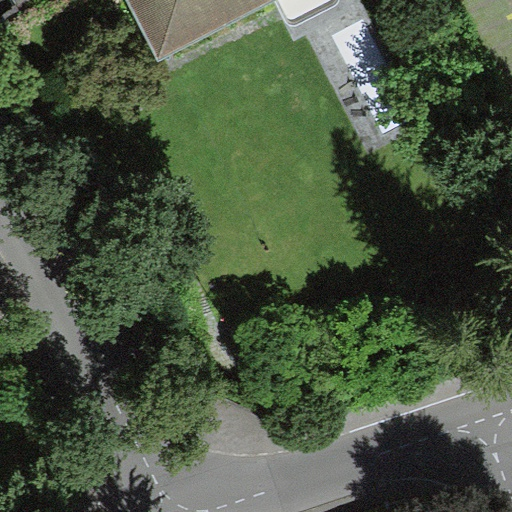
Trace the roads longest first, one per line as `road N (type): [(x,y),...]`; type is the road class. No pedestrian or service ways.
road 1 (residential): [(164,511),(0,185)]
road 2 (residential): [(471,422),(237,511)]
